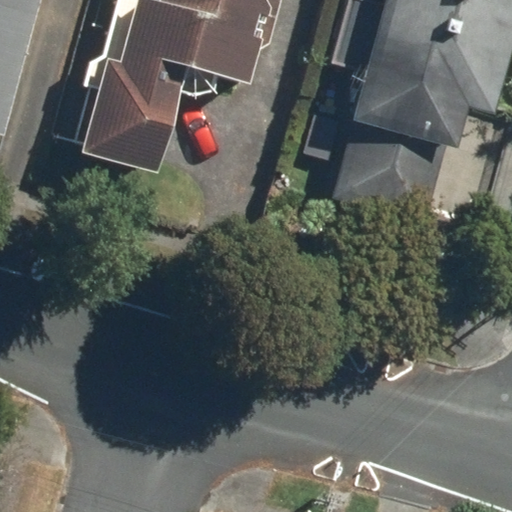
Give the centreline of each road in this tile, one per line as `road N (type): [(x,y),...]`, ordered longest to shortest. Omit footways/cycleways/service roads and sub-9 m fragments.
road 1 (residential): [(511,468),(146,369)]
road 2 (residential): [(146,369),(0,319)]
road 3 (residential): [(146,369),(108,511)]
